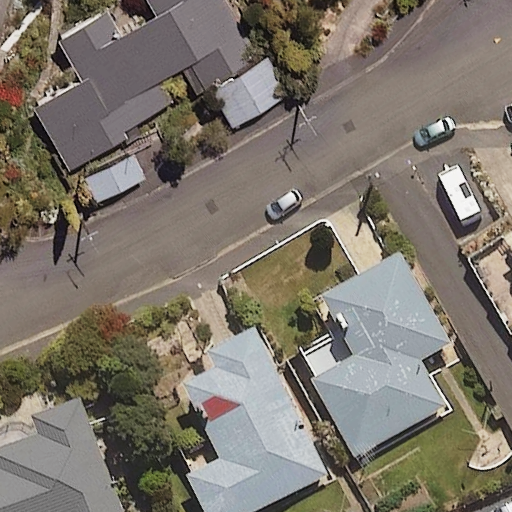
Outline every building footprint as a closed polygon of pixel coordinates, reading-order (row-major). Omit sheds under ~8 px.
[(255,53),(225,0),(151,0),(155,7),(122,25),(108,0),(57,28),(82,72),(33,100),(68,162),(75,158),(94,194),(143,167),(120,126),(209,76),(232,118),(286,88),(264,49),(255,53)] [(511,232),(502,239),(511,253),(511,232)] [(359,358),(316,381),(358,458),(448,410),(422,362),(451,346),(404,259),(328,300),(359,358)] [(183,387),(200,420),(210,415),(219,432),(208,437),(221,463),(191,478),(207,511),(260,511),(329,477),(256,331),(201,359),(208,374),(183,387)] [(0,511),(121,511),(80,404),(37,421),(43,438),(0,454),(0,511)]
